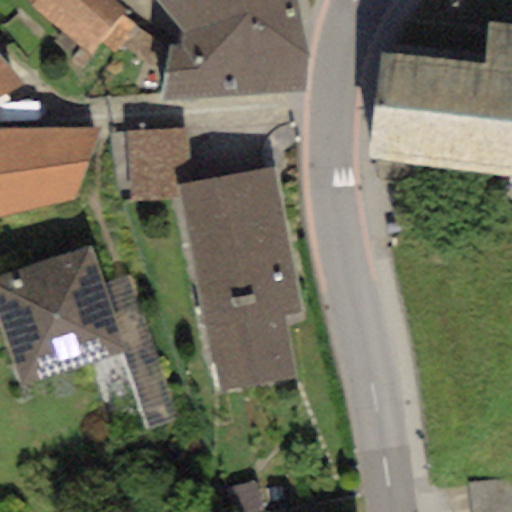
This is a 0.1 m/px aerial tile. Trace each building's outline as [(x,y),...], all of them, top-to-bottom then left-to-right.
[(128,15),(112,0),(32,0),(87,55),(99,41),(124,19),(128,15)] [(307,53),(294,0),(157,0),(180,30),(177,46),(165,46),(160,104),(303,92),(307,53)] [(156,41),(124,19),(99,41),(112,53),(117,47),(141,60),(156,41)] [(477,71),(394,61),(383,157),(511,172),(511,37),(481,33),(477,71)] [(0,60),(0,98),(23,85),(0,60)] [(99,128),(0,130),(0,218),(72,200),(99,128)] [(184,129),(126,133),(131,201),(180,198),(178,185),(188,183),(184,129)] [(271,168),(188,183),(178,185),(180,198),(216,391),(294,376),(282,315),(298,312),(271,168)] [(88,247),(0,276),(0,330),(19,387),(122,352),(102,287),(88,247)] [(130,277),(102,287),(122,352),(148,429),(178,419),(130,277)] [(511,511),(511,490),(476,493),(477,511),(511,511)]
